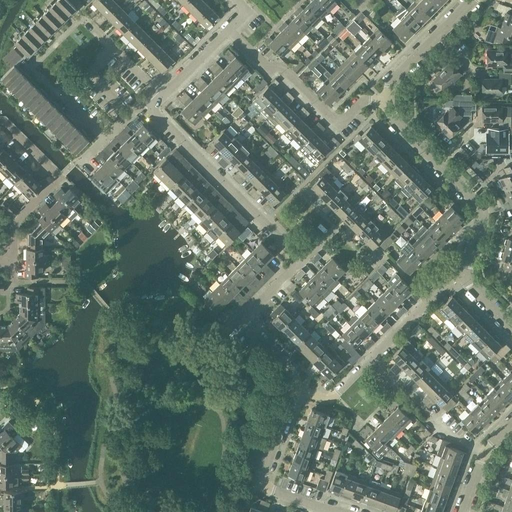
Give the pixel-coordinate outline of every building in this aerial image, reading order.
[(17,63),(20,60),(26,54),(30,58),(78,10),(67,0),(58,0),(15,43),(17,46),(3,60),(12,68),(2,79),(77,154),(92,139),(17,63)] [(101,11),(112,0),(96,0),(93,3),(101,11)] [(109,19),(120,7),(113,0),(112,0),(101,11),(109,19)] [(191,12),(203,1),(202,0),(188,0),(184,5),(191,12)] [(323,19),(330,11),(319,0),(312,0),(313,1),(309,5),(323,19)] [(319,0),(330,11),(338,3),(335,0),(319,0)] [(430,17),(438,9),(429,0),(417,0),(415,2),(418,5),(430,17)] [(429,0),(438,9),(446,1),(445,0),(429,0)] [(157,1),(153,5),(160,13),(164,9),(157,1)] [(199,20),(211,8),(203,1),(191,12),(199,20)] [(410,13),(422,25),(427,20),(429,23),(433,19),(430,17),(418,5),(415,2),(407,10),(410,13)] [(323,19),(309,5),(305,10),(302,7),(298,10),(315,26),(323,19)] [(410,13),(407,10),(403,6),(395,15),(401,21),(402,21),(414,33),(417,30),(419,32),(424,27),(422,25),(410,13)] [(120,7),(109,19),(116,26),(128,15),(120,7)] [(211,8),(199,20),(207,28),(219,16),(211,8)] [(315,26),(298,10),(295,13),(298,16),(294,21),(307,34),(315,26)] [(128,15),(116,26),(124,34),(136,22),(128,15)] [(358,25),(363,20),(359,16),(355,21),(358,25)] [(307,34),(294,21),(289,25),(286,22),(283,26),(299,42),(307,34)] [(355,36),(362,29),(357,24),(355,21),(354,21),(347,29),(355,36)] [(414,33),(402,21),(393,29),(406,41),(414,33)] [(132,42),(143,30),(136,22),(124,34),(132,42)] [(346,27),(341,22),(333,30),(338,35),(346,27)] [(511,25),(504,23),(502,29),(497,27),(495,32),(489,30),(485,42),(491,44),(503,44),(503,42),(509,44),(511,38),(511,25)] [(299,42),(283,26),(280,29),(283,32),(278,36),(292,50),(299,42)] [(379,29),(371,37),(384,50),(392,42),(379,29)] [(147,34),(143,30),(132,42),(139,49),(151,37),(154,34),(151,30),(147,34)] [(292,50),(278,36),(274,40),(271,38),(267,41),(284,58),(292,50)] [(151,37),(139,49),(147,57),(159,45),(151,37)] [(330,43),(327,39),(324,37),(317,44),(323,50),(330,43)] [(387,53),(384,50),(371,37),(363,45),(376,58),(381,54),(383,56),(387,53)] [(159,45),(147,57),(154,64),(166,53),(159,45)] [(355,52),(369,66),(372,69),(375,65),(372,62),(376,58),(363,45),(355,52)] [(228,65),(241,79),(252,68),(246,62),(244,65),(229,50),(226,54),(233,61),(228,65)] [(504,73),(511,73),(511,60),(507,61),(507,51),(488,51),(488,66),(504,66),(504,73)] [(348,60),(361,73),(369,66),(355,52),(348,60)] [(166,53),(154,64),(162,72),(174,61),(166,53)] [(353,81),(361,73),(348,60),(340,68),(353,81)] [(307,65),(304,63),(302,61),(293,70),(298,75),(307,65)] [(312,71),(317,66),(313,62),(308,67),(312,71)] [(217,63),(213,66),(234,86),(241,79),(228,65),(224,70),(217,63)] [(445,91),(461,75),(451,64),(434,80),(445,91)] [(234,86),(213,66),(210,69),(217,76),(213,81),(226,94),(234,86)] [(353,81),(340,68),(332,75),(346,89),(353,81)] [(338,97),(346,89),(332,75),(328,71),(325,74),(329,79),(324,83),(338,97)] [(511,85),(511,73),(504,73),(500,73),(500,80),(483,80),(483,95),(502,95),(502,85),(511,85)] [(226,94),(213,81),(209,85),(201,78),(198,81),(219,102),(226,94)] [(268,84),(264,79),(257,86),(261,91),(268,84)] [(261,110),(277,95),(272,90),(279,83),(276,80),(269,87),(253,102),(261,110)] [(198,96),(211,109),(219,102),(198,81),(195,84),(202,92),(198,96)] [(340,99),(338,97),(324,83),(316,91),(330,104),(335,100),(337,102),(340,99)] [(277,95),(261,110),(269,118),(271,116),(292,95),(288,92),(284,97),(281,99),(277,95)] [(186,93),(183,96),(203,117),(211,109),(198,96),(193,100),(186,93)] [(271,116),(269,118),(277,126),(279,123),(292,110),(288,106),(295,99),(292,95),(271,116)] [(203,117),(183,96),(180,100),(187,107),(182,112),(195,125),(203,117)] [(300,118),(307,111),(304,107),(297,115),(292,110),(279,123),(286,131),(300,118)] [(500,129),(505,129),(511,129),(511,117),(502,117),(502,107),(483,107),(483,122),(500,122),(500,129)] [(462,117),(453,108),(448,114),(447,113),(436,124),(450,138),(461,127),(456,123),(462,117)] [(300,118),(286,131),(284,134),(291,141),(294,139),(298,134),(307,125),(303,121),(306,118),(310,114),(307,111),(300,118)] [(225,118),(222,121),(227,126),(231,122),(226,117),(225,118)] [(249,123),(244,127),(247,131),(252,126),(249,123)] [(302,146),(322,126),(319,123),(312,130),(307,125),(294,139),(302,146)] [(135,133),(148,146),(156,137),(144,125),(135,133)] [(262,125),(257,131),(264,138),(265,137),(269,133),(262,125)] [(307,157),(323,141),(319,137),(321,134),(326,129),(322,126),(302,146),(299,149),(307,157)] [(366,148),(380,135),(382,132),(379,129),(376,131),(372,127),(358,140),(366,148)] [(511,128),(511,129),(505,129),(500,129),(491,129),(491,135),(488,135),(488,152),(508,152),(508,136),(511,135),(511,128)] [(221,151),(234,137),(226,129),(206,150),(209,153),(217,146),(221,151)] [(383,138),(386,136),(382,132),(380,135),(366,148),(374,156),(387,142),(383,138)] [(127,141),(140,154),(148,146),(135,133),(127,141)] [(269,133),(265,137),(272,145),(277,140),(269,133)] [(222,166),(242,145),(234,137),(221,151),(226,155),(218,162),(222,166)] [(323,141),(307,157),(315,165),(317,162),(320,165),(324,161),(321,158),(324,155),(327,158),(341,144),(334,138),(327,145),(323,141)] [(132,162),(140,154),(127,141),(119,149),(132,162)] [(387,142),(374,156),(382,164),(398,148),(394,144),(392,147),(387,142)] [(236,166),(250,153),(242,145),(222,166),(225,169),(229,164),(232,162),(236,166)] [(162,160),(172,151),(167,147),(158,156),(162,160)] [(389,171),(403,158),(398,153),(401,151),(398,148),(382,164),(389,171)] [(0,169),(17,153),(13,149),(8,154),(4,150),(1,153),(0,154),(0,169)] [(132,162),(119,149),(111,158),(124,170),(132,162)] [(349,153),(344,149),(340,153),(344,157),(349,153)] [(0,169),(8,177),(20,165),(16,161),(21,156),(17,153),(0,169)] [(250,153),(236,166),(241,170),(234,178),(237,181),(257,160),(250,153)] [(116,178),(124,170),(111,158),(107,162),(99,154),(95,158),(103,166),(116,178)] [(397,179),(410,166),(403,158),(389,171),(397,179)] [(163,180),(175,167),(167,159),(155,172),(163,180)] [(505,191),(511,187),(511,159),(503,159),(507,167),(505,169),(508,175),(499,180),(505,191)] [(252,181),(265,168),(257,160),(237,181),(240,184),(247,177),(252,181)] [(20,165),(8,177),(15,185),(32,168),(29,164),(24,169),(20,165)] [(296,168),(307,178),(310,174),(300,164),(296,168)] [(403,188),(418,173),(420,172),(412,164),(410,166),(397,179),(395,181),(403,188)] [(116,178),(103,166),(95,174),(91,179),(100,188),(104,184),(107,187),(116,178)] [(349,166),(344,171),(347,174),(352,169),(349,166)] [(171,188),(184,176),(175,167),(163,180),(171,188)] [(316,192),(314,195),(317,198),(320,195),(333,182),(337,178),(325,167),(311,182),(314,185),(312,187),(316,192)] [(23,193),(35,180),(31,177),(36,172),(32,168),(15,185),(23,193)] [(265,168),(252,181),(259,189),(273,176),(265,168)] [(138,185),(146,177),(142,173),(134,181),(138,185)] [(423,178),(418,173),(403,188),(401,190),(409,198),(413,194),(428,178),(425,175),(423,178)] [(179,196),(192,184),(184,176),(171,188),(179,196)] [(267,197),(280,183),(273,176),(259,189),(257,191),(252,196),(256,199),(263,192),(267,197)] [(428,178),(413,194),(420,202),(434,189),(429,184),(432,182),(428,178)] [(35,180),(23,193),(31,201),(37,194),(38,194),(40,192),(39,192),(48,183),(44,179),(39,184),(35,180)] [(134,180),(126,188),(132,194),(140,186),(134,180)] [(327,203),(341,190),(333,182),(320,195),(327,203)] [(288,191),(280,183),(267,197),(271,201),(264,208),(268,212),(288,191)] [(187,204),(200,192),(192,184),(179,196),(187,204)] [(58,192),(75,209),(83,201),(70,189),(66,193),(61,188),(58,192)] [(252,196),(257,191),(254,188),(249,193),(252,196)] [(387,189),(382,195),(386,200),(392,194),(387,189)] [(335,211),(348,197),(341,190),(327,203),(335,211)] [(79,214),(75,209),(58,192),(54,196),(59,201),(55,205),(67,217),(71,221),(79,214)] [(200,192),(187,204),(195,212),(208,200),(200,192)] [(380,196),(375,201),(378,204),(383,200),(380,196)] [(343,218),(356,205),(348,197),(335,211),(343,218)] [(393,198),(389,202),(395,208),(399,204),(393,198)] [(429,199),(424,203),(430,208),(434,204),(429,199)] [(203,220),(216,208),(208,200),(195,212),(203,220)] [(359,201),(356,205),(343,218),(350,226),(364,213),(367,209),(359,201)] [(461,210),(454,203),(443,214),(459,230),(462,227),(460,224),(465,219),(458,213),(461,210)] [(12,204),(9,206),(6,210),(14,217),(20,212),(12,204)] [(67,217),(55,205),(51,209),(46,204),(42,207),(59,224),(67,217)] [(409,213),(402,206),(397,210),(405,217),(409,213)] [(59,224),(42,207),(39,211),(44,216),(39,220),(43,223),(52,232),(59,224)] [(200,224),(208,232),(224,216),(216,208),(203,220),(200,224)] [(358,233),(371,220),(364,213),(350,226),(358,233)] [(456,233),(459,230),(443,214),(435,222),(449,235),(453,231),(456,233)] [(216,240),(219,237),(232,224),(224,216),(208,232),(216,240)] [(409,226),(413,222),(409,218),(405,222),(409,226)] [(371,220),(358,233),(362,237),(359,240),(363,244),(365,241),(379,228),(371,220)] [(449,235),(435,222),(428,229),(444,245),(447,242),(444,239),(449,235)] [(30,249),(44,249),(44,239),(52,232),(43,223),(32,234),(32,243),(30,243),(30,249)] [(232,224),(219,237),(228,245),(240,232),(232,224)] [(93,233),(96,230),(92,225),(88,228),(93,233)] [(401,234),(406,230),(401,225),(397,230),(401,234)] [(417,234),(420,237),(434,250),(438,246),(440,249),(444,245),(428,229),(424,226),(417,234)] [(243,241),(252,233),(253,232),(248,228),(239,237),(243,241)] [(387,236),(379,228),(365,241),(373,249),(387,236)] [(398,237),(393,233),(381,245),(385,250),(398,237)] [(426,258),(434,250),(420,237),(417,234),(409,241),(412,245),(426,258)] [(426,258),(412,245),(409,241),(401,249),(405,252),(418,266),(426,258)] [(253,251),(266,264),(274,255),(262,243),(253,251)] [(27,260),(51,260),(51,255),(44,255),(44,249),(30,249),(27,249),(27,260)] [(511,251),(506,249),(502,260),(506,261),(504,267),(511,269),(511,251)] [(245,259),(258,272),(266,264),(253,251),(245,259)] [(418,266),(405,252),(397,260),(410,274),(418,266)] [(333,258),(324,267),(337,279),(345,271),(333,258)] [(250,280),(258,272),(245,259),(237,267),(250,280)] [(51,260),(27,260),(27,271),(26,271),(26,278),(39,278),(39,271),(44,271),(44,265),(51,265),(51,260)] [(229,275),(242,288),(250,280),(237,267),(229,275)] [(332,291),(340,283),(337,279),(324,267),(316,275),(332,291)] [(364,279),(369,274),(364,269),(359,275),(364,279)] [(264,285),(271,278),(267,274),(260,281),(264,285)] [(392,286),(405,298),(413,290),(397,274),(388,282),(392,286)] [(234,296),(242,288),(229,275),(221,284),(234,296)] [(332,291),(316,275),(308,283),(324,299),(332,291)] [(369,279),(362,287),(366,292),(374,284),(373,283),(369,279)] [(324,299),(308,283),(300,291),(316,307),(324,299)] [(234,296),(221,284),(213,292),(226,304),(234,296)] [(397,306),(405,298),(392,286),(384,294),(397,306)] [(21,305),(41,305),(41,288),(28,288),(28,294),(17,294),(17,299),(15,299),(15,303),(21,303),(21,305)] [(248,301),(255,294),(251,290),(244,297),(248,301)] [(300,303),(305,299),(295,290),(291,294),(300,303)] [(226,304),(213,292),(205,300),(207,303),(203,307),(213,316),(217,312),(217,313),(226,304)] [(397,306),(384,294),(376,302),(388,314),(397,306)] [(444,323),(448,319),(461,305),(464,303),(460,299),(457,301),(453,297),(446,304),(443,301),(433,311),(444,323)] [(388,314),(376,302),(368,310),(380,322),(388,314)] [(341,314),(348,307),(345,304),(343,304),(337,310),(341,314)] [(20,314),(46,324),(46,305),(41,305),(21,305),(20,314)] [(281,330),(294,317),(281,305),(271,315),(275,319),(273,321),(281,330)] [(456,327),(469,313),(461,305),(448,319),(456,327)] [(380,322),(368,310),(364,306),(356,314),(360,318),(372,330),(380,322)] [(456,327),(464,335),(477,321),(480,318),(477,315),(474,318),(469,313),(456,327)] [(14,320),(32,338),(46,324),(20,314),(14,320)] [(289,338),(302,325),(294,317),(281,330),(289,338)] [(372,330),(360,318),(352,326),(364,339),(372,330)] [(19,351),(32,338),(14,320),(8,326),(19,351)] [(472,343),(485,329),(477,321),(464,335),(472,343)] [(0,351),(19,351),(8,326),(0,326),(0,325),(0,351)] [(302,325),(289,338),(297,346),(310,333),(302,325)] [(364,339),(352,326),(343,334),(356,347),(364,339)] [(480,351),(494,337),(485,329),(472,343),(480,351)] [(310,333),(297,346),(306,354),(318,341),(310,333)] [(494,337),(480,351),(488,359),(502,346),(498,342),(500,339),(496,335),(494,337)] [(438,344),(430,336),(427,340),(435,348),(438,344)] [(48,346),(42,340),(38,344),(44,350),(48,346)] [(306,354),(314,362),(326,349),(318,341),(306,354)] [(394,373),(414,352),(417,349),(409,341),(392,357),(398,362),(391,369),(394,373)] [(349,343),(344,347),(354,357),(357,361),(362,356),(358,353),(349,343)] [(448,351),(452,347),(448,343),(444,347),(448,351)] [(446,352),(438,344),(435,348),(443,356),(446,352)] [(501,360),(511,349),(507,345),(496,356),(501,360)] [(322,370),(334,357),(338,354),(329,346),(326,349),(314,362),(322,370)] [(452,347),(448,351),(456,359),(460,355),(456,351),(452,347)] [(409,374),(422,360),(414,352),(394,373),(397,376),(404,369),(409,374)] [(343,366),(334,357),(322,370),(330,378),(343,366)] [(464,367),(468,363),(464,359),(460,363),(464,367)] [(410,389),(430,368),(422,360),(409,374),(414,378),(406,385),(410,389)] [(425,390),(439,376),(430,368),(410,389),(413,392),(420,385),(425,390)] [(477,379),(481,374),(477,370),(473,375),(469,379),(473,383),(477,379)] [(503,380),(511,389),(511,372),(503,380)] [(426,405),(447,384),(439,376),(425,390),(430,394),(423,401),(426,405)] [(508,401),(511,397),(511,389),(503,380),(495,388),(508,401)] [(447,384),(426,405),(429,408),(436,401),(441,406),(455,393),(447,384)] [(467,392),(463,388),(459,392),(463,396),(467,392)] [(487,396),(500,410),(503,412),(506,409),(503,406),(508,401),(495,388),(487,396)] [(492,418),(500,410),(487,396),(479,404),(492,418)] [(448,413),(457,404),(452,399),(443,408),(448,413)] [(17,400),(12,405),(19,412),(24,407),(17,400)] [(492,418),(479,404),(470,412),(486,428),(490,425),(487,422),(492,418)] [(390,415),(404,429),(412,421),(399,407),(390,415)] [(308,420),(326,427),(330,416),(312,409),(308,420)] [(486,428),(470,412),(462,420),(475,434),(481,429),(483,431),(486,428)] [(382,424),(396,437),(404,429),(390,415),(382,424)] [(308,420),(304,431),(322,438),(326,427),(308,420)] [(3,427),(5,429),(0,434),(0,449),(1,451),(18,434),(19,433),(15,429),(16,428),(9,421),(3,427)] [(374,432),(388,445),(396,437),(382,424),(374,432)] [(300,442),(318,448),(322,450),(326,439),(322,438),(304,431),(300,442)] [(391,448),(388,445),(374,432),(366,440),(375,449),(372,453),(378,459),(380,460),(391,448)] [(28,444),(18,434),(1,451),(3,452),(3,457),(1,457),(1,464),(15,464),(15,454),(19,451),(20,452),(23,452),(28,447),(28,444)] [(314,459),(318,448),(300,442),(297,453),(314,459)] [(442,457),(460,463),(462,457),(465,458),(467,454),(464,453),(464,452),(446,446),(442,457)] [(412,453),(408,449),(404,453),(408,457),(412,453)] [(314,459),(297,453),(293,463),(311,470),(314,459)] [(456,474),(460,463),(442,457),(438,468),(456,474)] [(29,475),(29,470),(15,470),(15,464),(1,464),(0,463),(0,475),(22,475),(29,475)] [(311,470),(293,463),(289,474),(306,481),(311,470)] [(392,470),(391,472),(397,474),(400,467),(394,465),(393,467),(392,470)] [(456,474),(438,468),(434,478),(452,485),(456,474)] [(340,496),(341,493),(348,475),(337,471),(330,489),(337,491),(336,494),(340,496)] [(0,475),(0,486),(21,487),(21,480),(29,480),(29,475),(22,475),(0,475)] [(352,497),(358,479),(348,475),(341,493),(352,497)] [(332,478),(326,476),(325,480),(320,479),(317,489),(326,493),(332,478)] [(448,496),(452,485),(434,478),(430,489),(448,496)] [(358,479),(352,497),(363,500),(369,482),(358,479)] [(370,480),(369,482),(363,500),(362,504),(366,505),(367,502),(373,504),(380,486),(381,484),(370,480)] [(511,485),(511,486),(509,492),(500,488),(498,493),(511,497),(511,485)] [(384,508),(391,490),(380,486),(373,504),(384,508)] [(426,500),(444,506),(446,500),(450,502),(452,497),(448,496),(430,489),(426,500)] [(391,490),(384,508),(394,511),(395,511),(402,494),(391,490)] [(5,503),(22,503),(22,497),(29,497),(29,492),(15,492),(15,491),(12,491),(12,492),(5,492),(5,503)] [(511,497),(498,493),(497,497),(506,501),(504,507),(511,509),(511,497)] [(262,511),(266,502),(262,500),(258,510),(252,507),(249,511),(245,511),(244,511),(243,511),(262,511)] [(426,511),(442,511),(444,506),(426,500),(422,510),(426,511)] [(267,511),(271,503),(266,502),(262,511),(267,511)] [(22,509),(22,503),(5,503),(5,511),(29,511),(29,509),(22,509)]
